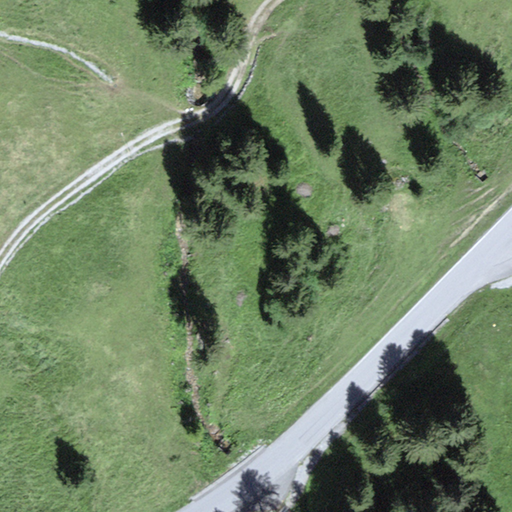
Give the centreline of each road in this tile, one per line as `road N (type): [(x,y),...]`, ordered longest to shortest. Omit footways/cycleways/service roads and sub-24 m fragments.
road 1 (unclassified): [(511,221),(303,431),(205,511)]
road 2 (track): [(272,0),(255,14),(204,111),(142,140),(77,185),(0,254)]
